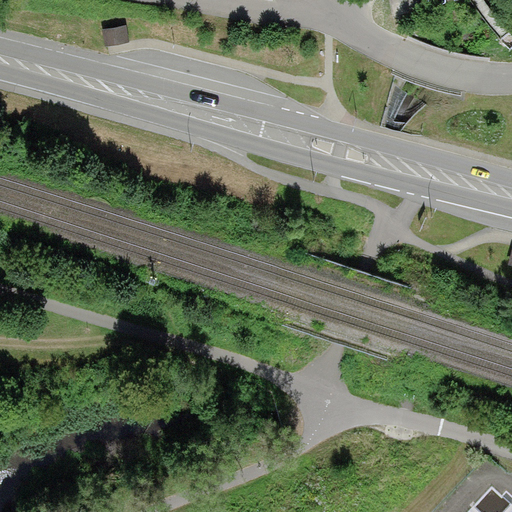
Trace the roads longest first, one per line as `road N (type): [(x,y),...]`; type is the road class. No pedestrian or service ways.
road 1 (secondary): [(0,72),(247,145),(511,210)]
road 2 (secondary): [(511,181),(0,51)]
road 3 (residential): [(325,394),(511,449)]
road 4 (unclassified): [(511,79),(430,65),(330,20)]
road 5 (track): [(138,330),(40,339),(0,334)]
